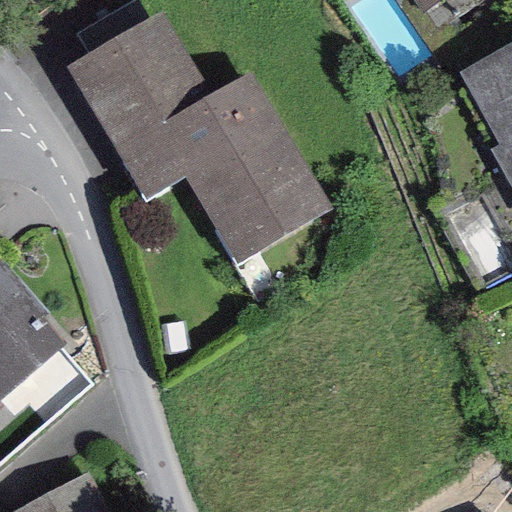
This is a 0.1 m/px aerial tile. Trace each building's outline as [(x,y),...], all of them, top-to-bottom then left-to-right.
[(132,0),(74,35),(89,60),(62,76),(145,211),(183,188),(255,305),(283,287),(264,256),(333,214),(250,78),(213,100),(161,16),(147,24),(132,0)] [(409,0),(421,17),(445,0),(409,0)] [(511,47),(458,77),(497,147),(486,153),(511,201),(511,47)] [(0,405),(73,341),(0,258),(0,405)] [(143,511),(115,460),(20,511),(143,511)]
